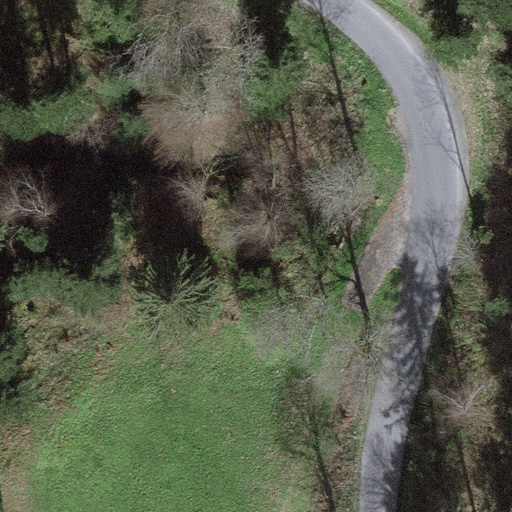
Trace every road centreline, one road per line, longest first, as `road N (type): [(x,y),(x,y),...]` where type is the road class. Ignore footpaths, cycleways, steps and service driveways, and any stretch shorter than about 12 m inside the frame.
road 1 (unclassified): [(376,511),(392,384),(437,231),(437,132),(404,61),(322,0)]
road 2 (track): [(392,384),(339,412),(287,511)]
